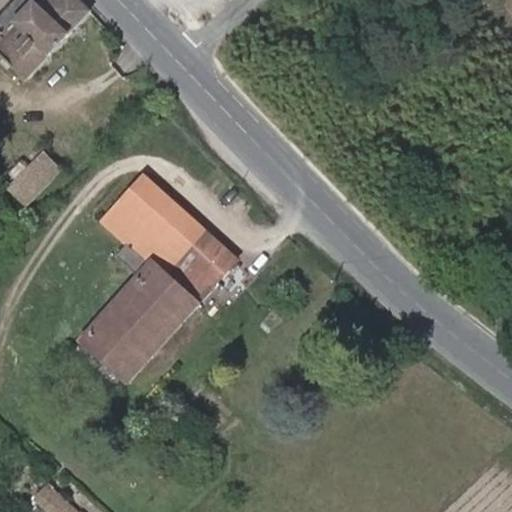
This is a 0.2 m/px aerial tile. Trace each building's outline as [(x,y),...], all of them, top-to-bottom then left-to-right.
[(39,0),(1,39),(0,37),(0,52),(26,78),(91,10),(80,0),(39,0)] [(39,0),(19,0),(0,20),(0,37),(1,39),(39,0)] [(61,174),(45,155),(11,188),(28,206),(61,174)] [(237,261),(148,177),(107,222),(151,264),(82,339),(128,381),(237,261)] [(53,511),(76,511),(81,508),(51,481),(36,497),(53,511)]
